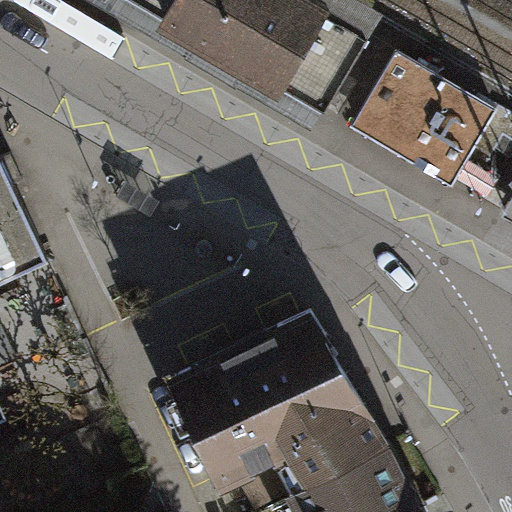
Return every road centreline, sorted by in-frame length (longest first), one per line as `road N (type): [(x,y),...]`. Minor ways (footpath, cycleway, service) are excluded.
road 1 (tertiary): [(0,28),(352,235)]
road 2 (tertiary): [(352,235),(397,271),(436,322),(511,473)]
road 3 (residential): [(352,235),(112,351)]
road 4 (residential): [(112,351),(52,223),(43,146)]
road 5 (residential): [(187,511),(112,351)]
